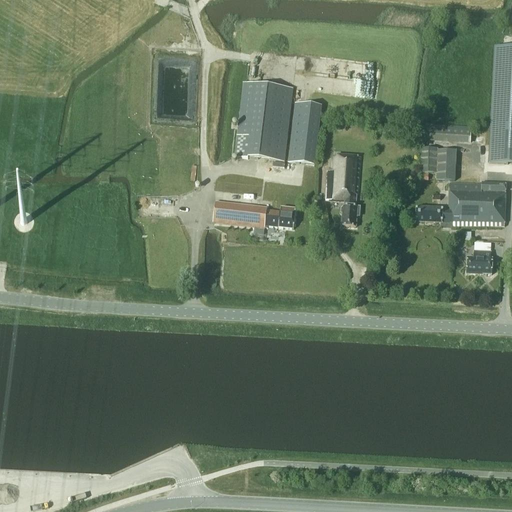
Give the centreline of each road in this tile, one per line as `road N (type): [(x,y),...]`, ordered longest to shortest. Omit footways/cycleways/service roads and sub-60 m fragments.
road 1 (tertiary): [(0,298),(511,329)]
road 2 (secondary): [(134,511),(193,501),(391,511)]
